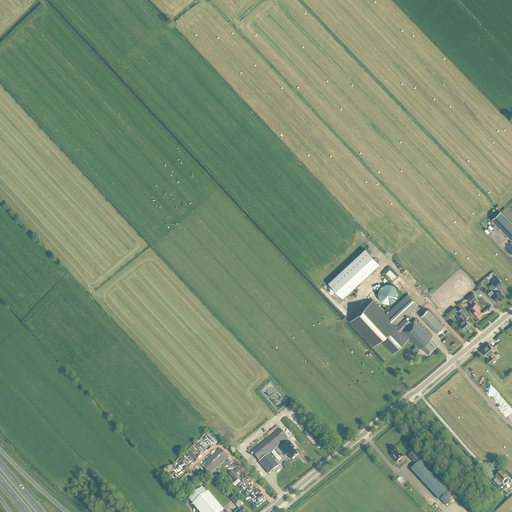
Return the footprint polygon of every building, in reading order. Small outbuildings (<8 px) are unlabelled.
[(511,223),(500,211),(492,219),(511,239),(511,237),(511,223)] [(343,297),(380,263),(365,248),(328,282),(343,297)] [(497,287),(502,282),(498,278),(492,283),(493,283),(488,287),(491,290),(494,288),(495,287),(497,287)] [(388,303),(392,302),(396,300),(397,296),(398,292),(395,287),(392,285),(388,284),(384,285),(380,287),(378,292),(378,296),(380,300),(383,302),(388,303)] [(497,287),(495,287),(494,288),(491,290),(488,293),(491,296),(496,301),(498,299),(499,300),(504,296),(500,292),(501,291),(499,289),(498,289),(497,287)] [(471,302),(477,297),(473,293),(467,298),(471,302)] [(418,305),(408,294),(386,313),(373,299),(350,320),(373,346),(380,340),(392,353),(408,338),(416,346),(412,349),(416,353),(419,350),(418,349),(421,346),(428,353),(436,346),(429,339),(432,336),(415,318),(411,322),(411,321),(410,321),(405,316),(418,305)] [(477,319),(482,314),(478,309),(479,308),(475,303),(468,310),(473,317),(475,316),(477,319)] [(464,330),(470,324),(466,319),(469,316),(462,308),(458,310),(461,314),(459,316),(463,320),(459,324),(464,330)] [(437,333),(444,325),(429,309),(421,316),(437,333)] [(487,357),(494,350),(493,349),(494,349),(489,343),(481,350),(487,357)] [(503,362),(506,359),(500,352),(497,354),(503,362)] [(491,355),(486,360),(489,363),(490,364),(492,362),(491,361),(495,358),(494,357),(493,357),(491,355)] [(288,439),(280,430),(252,453),(259,462),(269,455),(288,439)] [(289,442),(280,449),(286,456),(288,455),(292,460),(298,456),(293,450),(295,449),(289,442)] [(397,463),(404,458),(400,452),(399,453),(394,447),(390,450),(393,454),(391,456),(397,463)] [(210,475),(228,458),(220,449),(202,466),(210,475)] [(274,451),(271,453),(279,462),(281,460),(274,451)] [(259,462),(269,474),(278,466),(269,455),(259,462)] [(410,469),(436,500),(446,491),(420,460),(410,469)] [(234,481),(238,477),(233,472),(229,475),(234,481)] [(496,479),(493,482),(501,490),(509,482),(509,481),(507,479),(508,479),(502,473),(496,478),(496,479)] [(197,511),(220,511),(223,510),(208,493),(207,494),(203,488),(189,500),(194,505),(193,506),(197,511)] [(245,511),(242,507),(244,505),(235,496),(231,500),(239,510),(236,511),(245,511)] [(445,496),(440,500),(445,506),(450,501),(445,496)]
